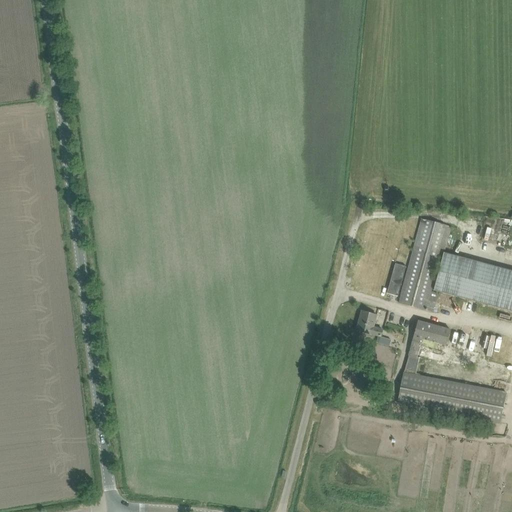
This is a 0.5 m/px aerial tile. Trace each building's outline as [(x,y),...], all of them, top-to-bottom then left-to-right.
[(509,242),(511,220),(501,218),(498,241),(509,242)] [(449,226),(431,222),(422,219),(399,303),(408,305),(432,312),(435,304),(428,302),(431,289),(437,269),(440,258),(442,259),(444,252),(451,227),(449,226)] [(434,290),(511,311),(511,270),(444,252),(442,259),(441,262),(434,290)] [(387,293),(397,296),(405,266),(395,263),(387,293)] [(356,330),(366,333),(377,336),(379,336),(381,330),(372,327),(375,315),(362,311),(358,323),(360,324),(358,330),(356,330)] [(450,329),(449,329),(418,321),(413,340),(444,349),(446,344),(450,329)] [(377,336),(375,343),(387,346),(389,337),(381,335),(380,337),(379,336),(377,336)] [(404,373),(458,384),(461,368),(440,363),(408,358),(404,373)] [(458,384),(404,373),(397,404),(499,425),(506,393),(458,384)] [(371,376),(368,382),(383,387),(386,381),(371,376)]
